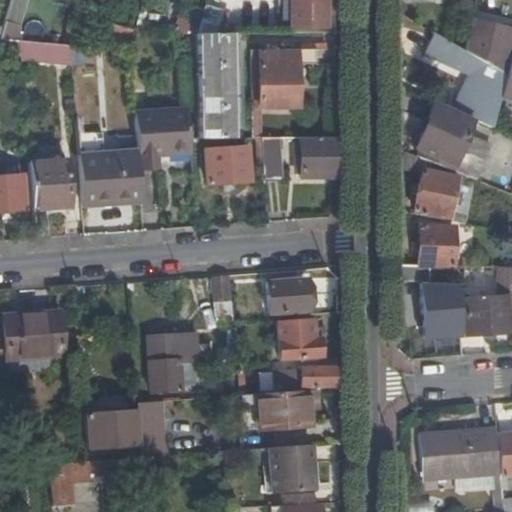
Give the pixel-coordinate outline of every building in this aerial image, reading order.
[(291,0),(291,33),(322,33),(322,18),(328,18),(328,6),(323,6),(322,0),(291,0)] [(204,4),(201,14),(198,25),(213,30),(219,8),(204,4)] [(177,12),(171,33),(181,34),(195,34),(198,25),(201,14),(185,10),(184,15),(177,12)] [(506,75),(511,58),(505,57),(511,32),(511,29),(472,20),(466,51),(484,62),(506,75)] [(4,22),(2,28),(0,36),(0,39),(14,41),(19,26),(4,22)] [(130,31),(116,27),(111,41),(126,45),(130,31)] [(195,34),(181,34),(186,106),(188,138),(219,138),(232,138),(231,33),(195,34)] [(0,39),(0,53),(20,55),(18,41),(14,41),(0,39)] [(70,45),(64,45),(18,41),(20,55),(20,62),(71,66),(70,45)] [(85,46),(70,45),(71,66),(87,65),(85,46)] [(466,51),(452,45),(443,65),(465,77),(450,110),(473,119),(492,127),(501,96),(506,77),(506,75),(484,62),(466,51)] [(314,66),(315,49),(250,50),(250,107),(258,107),(295,107),(296,65),(314,66)] [(511,52),(511,58),(506,75),(506,77),(501,96),(511,98),(511,52)] [(453,171),(468,134),(473,119),(450,110),(434,104),(416,148),(420,150),(417,157),(453,171)] [(186,106),(133,109),(136,152),(138,173),(157,171),(156,158),(190,156),(189,150),(188,138),(186,106)] [(475,179),(476,180),(491,142),(468,134),(453,171),(459,173),(475,179)] [(279,138),(259,137),(262,179),(282,179),(279,138)] [(336,177),(336,137),(299,137),(299,177),(336,177)] [(219,138),(188,138),(189,150),(203,150),(205,185),(248,181),(245,146),(219,148),(219,138)] [(138,173),(136,152),(77,156),(81,202),(140,198),(138,173)] [(417,157),(405,152),(402,169),(423,173),(416,211),(450,218),(451,211),(459,173),(453,171),(417,157)] [(27,162),(31,210),(67,207),(64,159),(27,162)] [(467,215),(475,179),(459,173),(451,211),(467,215)] [(11,176),(5,176),(0,176),(0,211),(24,210),(22,175),(11,176)] [(418,266),(429,266),(453,267),(454,228),(419,227),(418,266)] [(399,266),(399,283),(415,283),(429,283),(429,266),(418,266),(399,266)] [(226,276),(210,277),(213,318),(230,316),(226,276)] [(305,311),(303,280),(264,284),(266,314),(305,311)] [(429,283),(415,283),(421,338),(459,335),(456,285),(429,283)] [(464,301),(466,336),(509,333),(507,298),(464,301)] [(61,354),(58,313),(2,317),(5,358),(61,354)] [(311,340),(310,321),(275,324),(278,361),(319,359),(318,339),(311,340)] [(201,351),(200,335),(145,338),(148,394),(178,392),(177,365),(210,363),(209,351),(201,351)] [(270,370),(272,394),(296,392),(296,388),(309,389),(309,387),(335,387),(335,365),(297,366),(296,368),(270,370)] [(315,411),(314,391),(306,392),(307,411),(315,411)] [(243,396),(240,396),(241,404),(255,403),(257,431),(306,427),(306,414),(307,413),(307,411),(306,392),(296,392),(272,394),(243,396)] [(134,404),(134,412),(137,446),(161,445),(158,402),(134,404)] [(255,403),(241,404),(243,432),(257,431),(255,403)] [(134,412),(81,416),(85,463),(91,463),(90,449),(132,446),(133,460),(138,459),(137,446),(134,412)] [(497,436),(496,430),(481,431),(481,435),(455,437),(454,433),(437,434),(440,480),(454,479),(493,476),(499,476),(497,436)] [(422,482),(440,480),(437,434),(418,435),(422,482)] [(511,434),(497,436),(499,476),(500,489),(506,488),(505,473),(511,472),(511,434)] [(161,445),(137,446),(138,459),(158,458),(166,457),(164,445),(161,445)] [(312,491),(309,446),(264,450),(267,494),(312,491)] [(105,462),(98,462),(99,478),(99,483),(109,482),(109,476),(127,475),(127,460),(118,461),(105,462)] [(85,463),(84,468),(85,479),(99,478),(98,462),(91,463),(85,463)] [(84,468),(48,470),(51,508),(72,507),(71,492),(70,480),(76,479),(85,479),(84,468)] [(494,489),(493,476),(454,479),(454,492),(494,489)] [(501,504),(501,499),(500,489),(499,476),(493,476),(494,489),(495,504),(501,504)] [(511,511),(511,497),(501,499),(501,504),(501,511),(511,511)]
